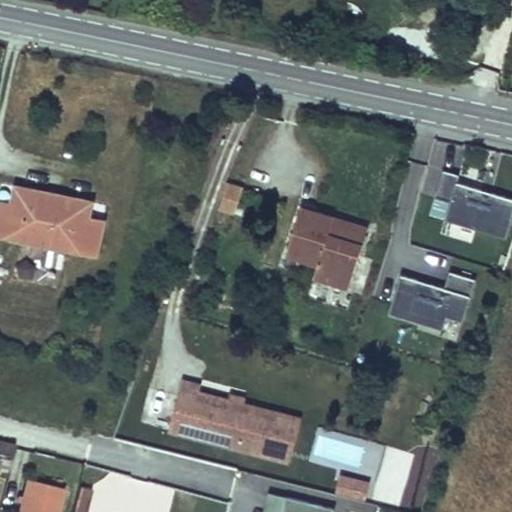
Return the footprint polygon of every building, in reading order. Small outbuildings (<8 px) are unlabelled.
[(460,175),(443,170),(435,197),(450,202),(445,219),(506,238),(511,219),(511,198),(458,182),(460,175)] [(225,184),(218,208),(232,213),(239,189),(225,184)] [(36,200),(37,193),(15,188),(12,205),(0,202),(0,236),(95,255),(102,222),(87,219),(89,203),(58,197),(56,204),(36,200)] [(58,197),(37,193),(36,200),(56,204),(58,197)] [(330,222),(332,216),(299,206),(285,254),(316,264),(312,277),(347,287),(366,227),(348,221),(346,227),(330,222)] [(348,221),(332,216),(330,222),(346,227),(348,221)] [(388,313),(443,329),(447,316),(463,321),(476,280),(449,272),(444,288),(400,275),(388,313)] [(199,388),(181,383),(169,433),(269,457),(279,415),(198,395),(199,388)] [(230,397),(229,403),(241,406),(242,400),(230,397)] [(298,420),(279,415),(269,457),(288,462),(298,420)] [(339,477),(335,492),(366,499),(369,485),(339,477)] [(26,481),(24,491),(59,501),(62,490),(26,481)] [(84,511),(90,489),(80,486),(72,511),(84,511)] [(56,511),(59,501),(24,491),(18,511),(56,511)] [(334,511),(335,511),(270,495),(265,511),(334,511)]
